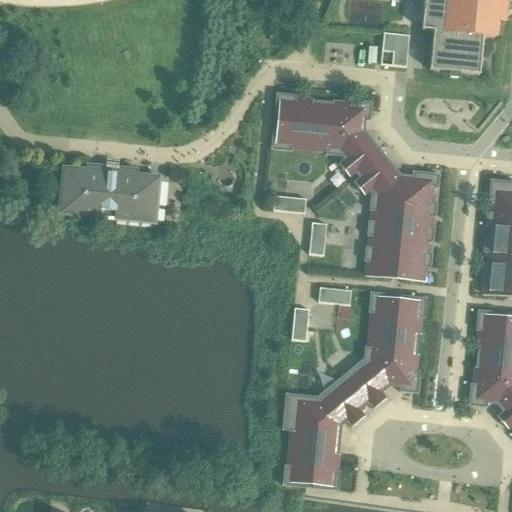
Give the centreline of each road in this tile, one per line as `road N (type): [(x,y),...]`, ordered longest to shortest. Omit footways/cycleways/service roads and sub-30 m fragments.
road 1 (residential): [(296,72),(266,69),(232,122),(192,156),(31,145),(13,137),(0,117)]
road 2 (residential): [(462,157),(435,427)]
road 3 (residential): [(296,72),(378,79),(392,95),(388,126),(412,152),(462,157)]
road 4 (residential): [(435,427),(410,429),(395,440),(393,457),(432,478),(476,468),(478,450),(462,435)]
